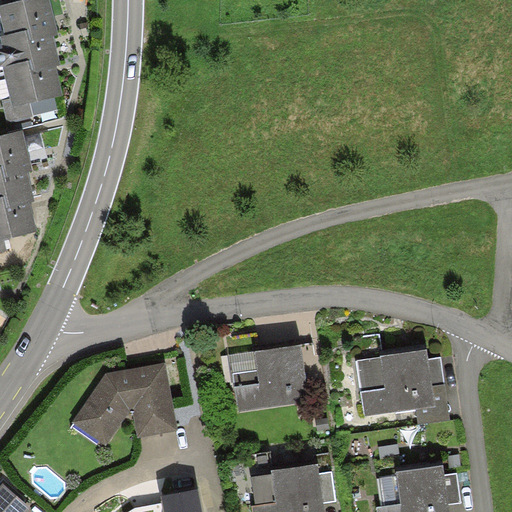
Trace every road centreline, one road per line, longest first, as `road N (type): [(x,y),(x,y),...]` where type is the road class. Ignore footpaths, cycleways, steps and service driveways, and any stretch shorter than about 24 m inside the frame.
road 1 (unclassified): [(479,333),(394,305),(335,299),(239,304),(81,332),(47,325)]
road 2 (secondary): [(47,325),(94,203),(123,61),(126,0)]
road 3 (residential): [(76,511),(86,499),(146,471),(206,463),(214,511)]
road 4 (residential): [(479,333),(467,361),(486,511)]
